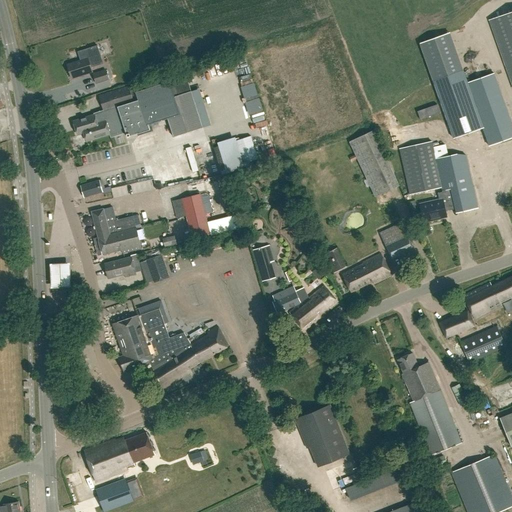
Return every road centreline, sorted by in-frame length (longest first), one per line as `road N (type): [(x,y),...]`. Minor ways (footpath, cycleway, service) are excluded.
road 1 (unclassified): [(143,416),(415,292),(511,259)]
road 2 (unclassified): [(143,416),(99,351),(85,259),(60,182),(33,181)]
road 3 (primary): [(46,458),(33,181)]
road 4 (primary): [(33,181),(0,11)]
